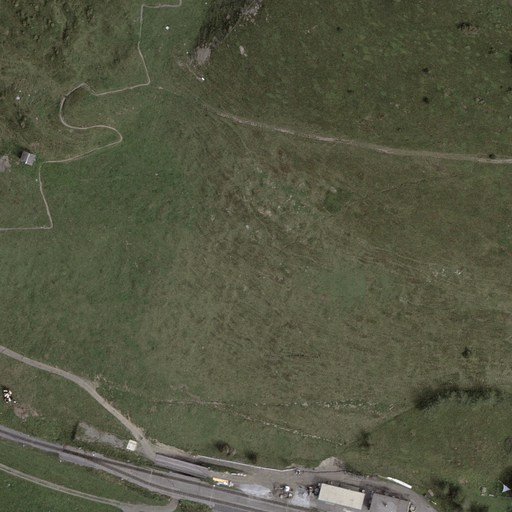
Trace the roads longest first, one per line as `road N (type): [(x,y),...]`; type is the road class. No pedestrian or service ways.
road 1 (track): [(293,484),(205,461),(166,461),(77,380),(0,348)]
road 2 (track): [(191,464),(178,499),(163,511),(106,503),(0,467)]
road 3 (track): [(429,511),(414,498),(336,478),(293,484)]
